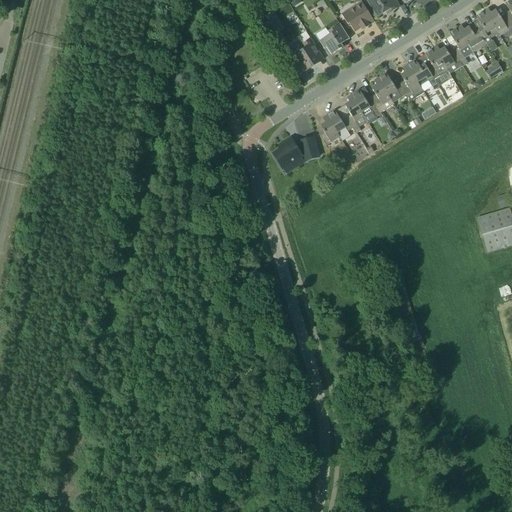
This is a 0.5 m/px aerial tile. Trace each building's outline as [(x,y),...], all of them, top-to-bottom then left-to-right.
[(387,14),(400,7),(395,0),(367,0),(378,17),(386,12),(387,14)] [(361,28),(362,30),(368,26),(374,22),(361,2),(341,15),(348,27),(350,26),(354,32),(361,28)] [(496,10),(491,13),(488,9),(485,11),(495,29),(497,33),(499,35),(500,37),(508,31),(508,30),(511,26),(505,16),(501,19),(496,10)] [(477,30),(483,40),(486,45),(491,42),(490,40),(499,35),(497,33),(495,29),(485,11),(476,17),(482,27),(477,30)] [(265,16),(269,22),(275,17),(272,12),(265,16)] [(324,49),(326,48),(331,55),(343,47),(341,44),(349,39),(340,25),(328,32),(329,35),(319,41),(324,49)] [(461,26),(457,29),(473,53),(486,45),(483,40),(477,30),(472,33),(469,27),(464,30),(461,26)] [(468,65),(464,58),(473,53),(457,29),(449,34),(458,49),(453,53),(459,62),(463,68),(468,65)] [(295,55),(306,71),(324,59),(311,39),(301,45),(300,45),(299,44),(298,44),(296,45),(295,45),(294,46),(293,47),(293,49),(293,51),(295,55)] [(433,49),(446,70),(455,64),(459,62),(453,53),(449,55),(444,48),(440,51),(437,47),(433,49)] [(446,70),(433,49),(425,54),(430,64),(425,67),(435,82),(448,73),(446,70)] [(421,70),(415,61),(407,66),(417,83),(420,88),(429,82),(432,87),(436,84),(435,82),(425,67),(421,70)] [(491,69),(496,77),(502,73),(498,65),(491,69)] [(403,68),(405,73),(400,76),(404,82),(399,84),(406,95),(411,103),(424,95),(420,88),(417,83),(407,66),(403,68)] [(399,84),(395,87),(386,73),(378,79),(393,104),(406,95),(399,84)] [(373,81),(376,86),(371,89),(375,94),(370,97),(380,114),(394,105),(393,104),(378,79),(373,81)] [(474,84),(477,89),(482,85),(479,80),(474,84)] [(359,90),(351,95),(361,113),(368,124),(369,126),(378,121),(376,118),(381,115),(380,114),(370,97),(365,100),(359,90)] [(350,115),(346,118),(352,129),(357,136),(362,133),(360,130),(368,124),(361,113),(351,95),(346,98),(349,102),(344,105),(350,115)] [(446,108),(442,96),(431,100),(436,112),(446,108)] [(335,111),(326,116),(336,133),(345,128),(347,132),(352,129),(346,118),(341,121),(335,111)] [(318,135),(325,146),(339,137),(336,133),(326,116),(322,119),(325,123),(320,126),(323,132),(318,135)] [(419,118),(413,122),(416,127),(422,123),(419,118)] [(304,153),(306,161),(319,157),(314,138),(300,142),(301,144),(296,147),(291,138),(279,146),(281,149),(274,154),(283,168),(302,156),(301,155),(304,153)] [(371,147),(366,150),(369,154),(369,155),(374,152),(374,151),(371,147)] [(508,195),(496,198),(499,209),(511,206),(508,195)] [(487,254),(511,246),(511,217),(509,208),(477,218),(487,254)]
